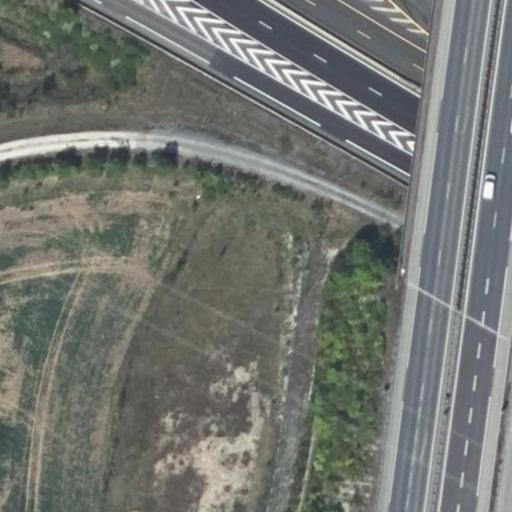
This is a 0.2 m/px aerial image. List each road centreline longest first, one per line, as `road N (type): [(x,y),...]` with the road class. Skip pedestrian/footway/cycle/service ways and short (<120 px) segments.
road 1 (primary): [(472,0),(397,511)]
road 2 (motorway): [(110,0),(511,217)]
road 3 (primary): [(450,511),(511,83)]
road 4 (motorway): [(217,0),(511,167)]
road 5 (motorway): [(511,111),(318,0)]
